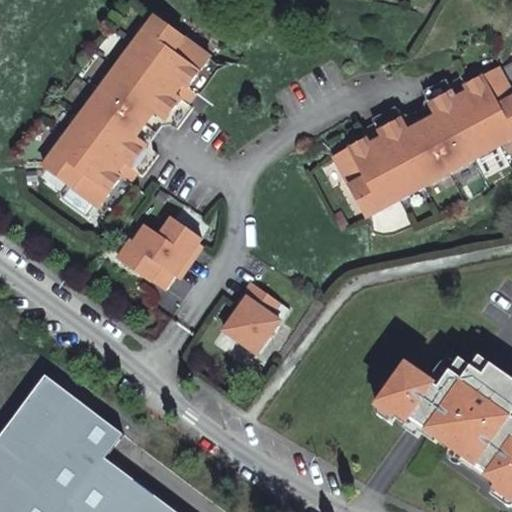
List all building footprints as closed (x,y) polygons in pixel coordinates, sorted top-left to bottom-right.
[(169,23),(60,171),(114,211),(136,182),(137,183),(145,172),(153,177),(157,180),(172,160),(161,151),(179,125),(191,134),(207,113),(203,110),(195,105),(203,93),(202,93),(224,63),(169,23)] [(347,161),(379,221),(511,149),(511,75),(510,73),(478,90),(477,89),(465,95),(460,86),(458,82),(434,95),(441,108),(414,123),(407,110),(384,122),(386,125),(391,135),(379,142),(380,143),(347,161)] [(460,86),(465,95),(477,89),(472,79),(460,86)] [(211,99),(203,93),(195,105),(203,110),(211,99)] [(374,132),(379,142),(391,135),(386,125),(374,132)] [(145,172),(137,183),(145,189),(153,177),(145,172)] [(145,244),(132,264),(156,280),(161,279),(180,293),(215,241),(186,221),(174,239),(160,229),(148,246),(145,244)] [(269,290),(237,334),(270,358),(293,325),(283,319),(292,306),(269,290)] [(451,391),(419,369),(393,405),(421,425),(423,422),(499,475),(496,478),(511,489),(511,373),(491,359),(483,370),(472,361),(451,391)] [(0,511),(51,511),(64,495),(0,446),(0,511)]
